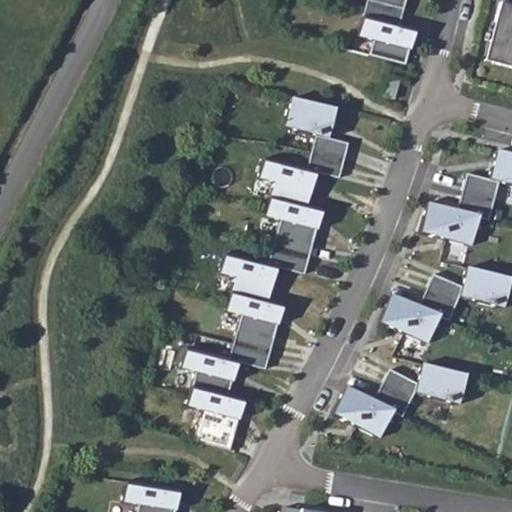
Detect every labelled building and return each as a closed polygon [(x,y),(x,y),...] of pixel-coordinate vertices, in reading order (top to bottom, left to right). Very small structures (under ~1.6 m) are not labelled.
[(366,0),(366,1),(401,10),(403,0),(366,0)] [(367,56),(404,66),(413,31),(397,26),(401,10),(366,1),(356,38),(371,42),(367,56)] [(511,4),(502,2),(496,21),(503,23),(492,62),(511,67),(511,4)] [(503,23),(496,21),(484,59),(492,62),(503,23)] [(397,82),(387,79),(382,97),(393,100),(397,82)] [(314,136),(310,154),(342,162),(347,164),(352,146),(325,139),(333,110),(289,99),(282,128),(314,136)] [(511,156),(494,152),(487,181),(464,175),(459,193),(492,202),(496,184),(511,187),(511,156)] [(272,183),(268,197),(304,207),(313,173),(342,181),(347,164),(342,162),(310,154),(305,170),(262,158),(256,179),(272,183)] [(492,202),(459,193),(455,212),(425,204),(418,234),(468,247),(475,218),(486,221),(492,202)] [(278,221),(271,249),(307,258),(319,211),(304,207),(268,197),(263,217),(278,221)] [(233,278),(229,292),(265,302),(274,268),(302,276),(307,258),(271,249),(267,265),(222,254),(217,274),(233,278)] [(508,280),(464,269),(459,288),(430,275),(423,292),(454,305),(457,298),(500,309),(508,280)] [(398,284),(395,294),(419,301),(422,290),(398,284)] [(239,316),(232,344),(268,353),(281,306),(265,302),(229,292),(224,312),(239,316)] [(446,322),(454,305),(423,292),(416,308),(389,296),(376,324),(424,345),(436,318),(446,322)] [(194,373),(190,387),(226,397),(235,363),(264,371),(268,353),(232,344),(228,360),(184,348),(178,369),(194,373)] [(387,371),(379,387),(408,402),(412,395),(455,406),(463,377),(419,365),(414,385),(387,371)] [(200,411),(192,442),(228,452),(241,401),(226,397),(190,387),(185,407),(200,411)] [(408,402),(379,387),(371,403),(344,389),(330,416),(376,439),(390,413),(400,418),(408,402)] [(136,505),(135,511),(172,511),(176,490),(124,482),(121,503),(136,505)]
